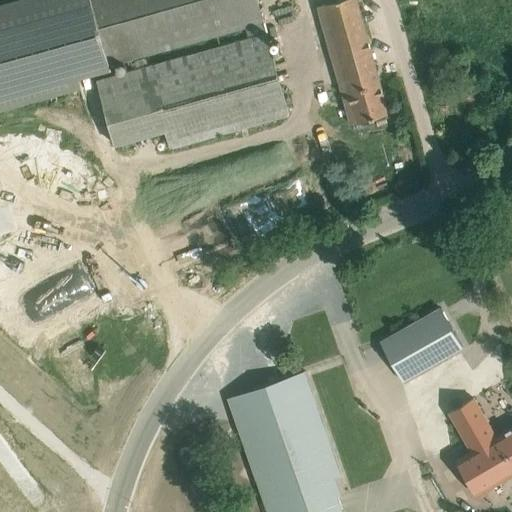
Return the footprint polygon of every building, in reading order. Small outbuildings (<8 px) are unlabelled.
[(32,0),(0,9),(0,110),(82,88),(78,73),(246,25),(249,38),(152,65),(150,56),(131,61),(133,70),(98,80),(110,125),(115,144),(166,130),(171,147),(290,114),(257,0),(32,0)] [(357,0),(338,0),(319,6),(352,124),(389,113),(357,0)] [(441,310),(384,343),(404,378),(461,346),(441,310)] [(309,371),(232,396),(270,511),(344,511),(333,478),(343,474),(309,371)] [(472,452),(457,461),(477,494),(511,473),(511,428),(497,437),(474,399),(449,413),(472,452)]
